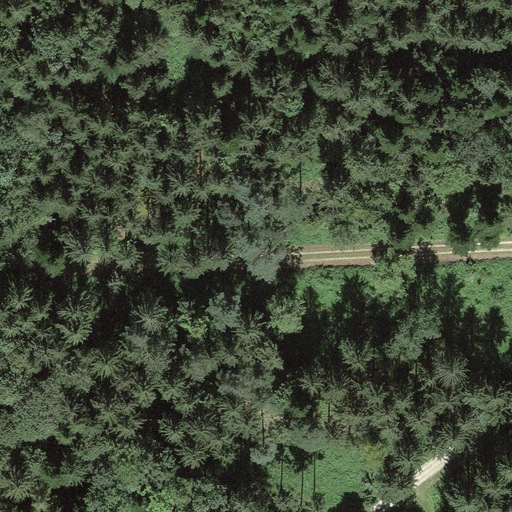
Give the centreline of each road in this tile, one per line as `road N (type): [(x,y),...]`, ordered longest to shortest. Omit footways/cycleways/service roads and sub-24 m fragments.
road 1 (track): [(0,265),(511,248)]
road 2 (track): [(511,402),(370,511)]
